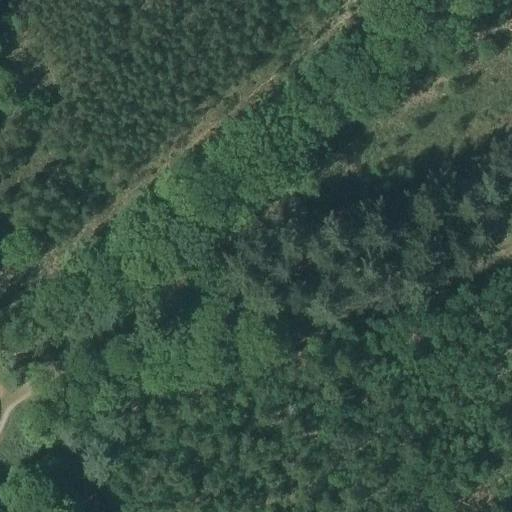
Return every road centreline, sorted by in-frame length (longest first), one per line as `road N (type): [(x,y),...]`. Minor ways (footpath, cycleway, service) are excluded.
road 1 (track): [(0,366),(421,22)]
road 2 (track): [(0,392),(511,222)]
